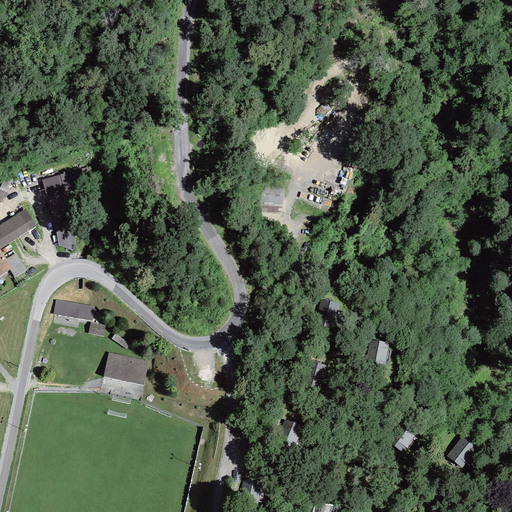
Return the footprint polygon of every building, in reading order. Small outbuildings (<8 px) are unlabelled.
[(80,195),(95,191),(89,167),(42,180),(59,246),(72,251),(75,244),(75,236),(70,213),(83,209),(80,195)] [(346,196),(353,177),(337,171),(330,190),(346,196)] [(0,202),(3,199),(9,188),(8,188),(12,179),(5,175),(0,186),(0,202)] [(283,186),(261,185),(259,212),(282,214),(283,186)] [(25,209),(0,224),(0,248),(36,226),(25,209)] [(0,275),(10,270),(12,268),(6,259),(0,250),(0,275)] [(14,277),(26,270),(16,253),(6,259),(12,268),(10,270),(14,277)] [(340,304),(321,298),(314,322),(332,328),(340,304)] [(94,307),(55,300),(53,314),(91,321),(94,307)] [(105,326),(90,323),(88,333),(102,336),(105,326)] [(111,339),(127,350),(130,344),(115,333),(111,339)] [(366,360),(384,364),(385,362),(388,363),(390,350),(387,350),(388,343),(370,339),(366,360)] [(148,362),(109,353),(104,376),(143,385),(148,362)] [(328,366),(311,361),(304,385),(321,390),(328,366)] [(303,428),(284,420),(275,440),(294,448),(303,428)] [(414,435),(401,426),(389,443),(402,452),(414,435)] [(478,448),(462,436),(446,457),(463,468),(478,448)] [(262,483),(243,479),(238,501),(257,506),(262,483)]
